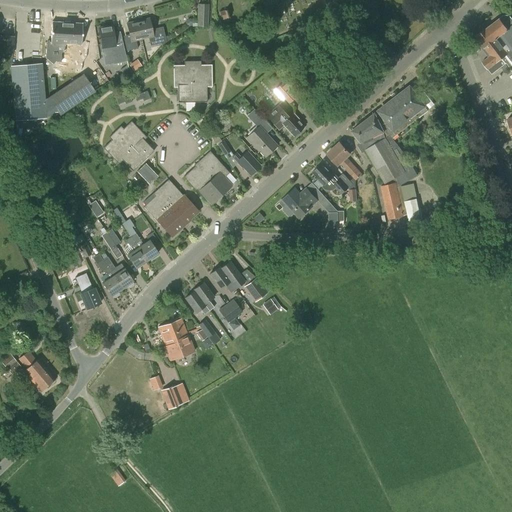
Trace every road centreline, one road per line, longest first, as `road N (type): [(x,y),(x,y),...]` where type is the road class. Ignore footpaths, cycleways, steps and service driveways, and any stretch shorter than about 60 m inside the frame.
road 1 (unclassified): [(224,229),(447,26)]
road 2 (residential): [(511,242),(237,236),(224,229)]
road 3 (unclassified): [(90,373),(37,270),(0,170)]
road 4 (unclassified): [(90,373),(150,296),(224,229)]
road 5 (unclassified): [(511,190),(447,26)]
road 6 (unclassified): [(0,469),(90,373)]
road 7 (tertiary): [(9,0),(62,7),(136,0)]
